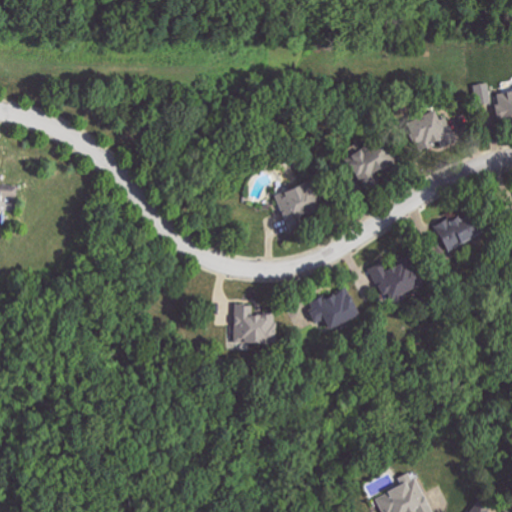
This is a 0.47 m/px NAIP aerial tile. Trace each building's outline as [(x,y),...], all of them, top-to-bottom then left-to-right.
[(492,104),(489,83),(474,85),(477,106),(492,104)] [(511,91),(493,95),(498,123),(511,120),(511,91)] [(405,124),(417,152),(440,142),(442,147),(457,141),(447,117),(439,121),(435,111),(405,124)] [(359,188),(372,183),(369,175),(396,165),(386,140),(347,156),(359,188)] [(275,196),(288,229),(300,224),(298,218),(316,211),(306,184),(275,196)] [(18,186),(0,185),(0,199),(17,200),(18,186)] [(446,251),(481,236),(472,216),(460,221),(458,216),(435,226),(446,251)] [(368,269),(386,305),(423,286),(417,275),(413,277),(406,261),(386,271),(382,262),(368,269)] [(308,304),(315,323),(324,320),(328,330),(360,317),(348,288),(308,304)] [(253,316),(253,306),(234,306),(234,345),(276,345),(277,316),(253,316)] [(432,511),(412,472),(399,478),(402,485),(378,497),(384,511),(432,511)]
